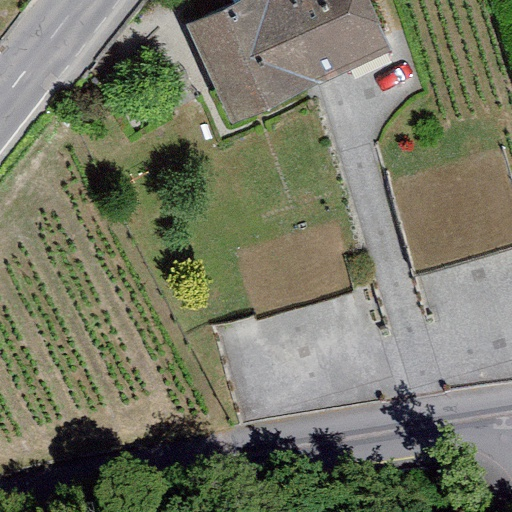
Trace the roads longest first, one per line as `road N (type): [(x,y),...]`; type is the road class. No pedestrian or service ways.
road 1 (residential): [(511,424),(0,511)]
road 2 (secondary): [(81,0),(0,104)]
